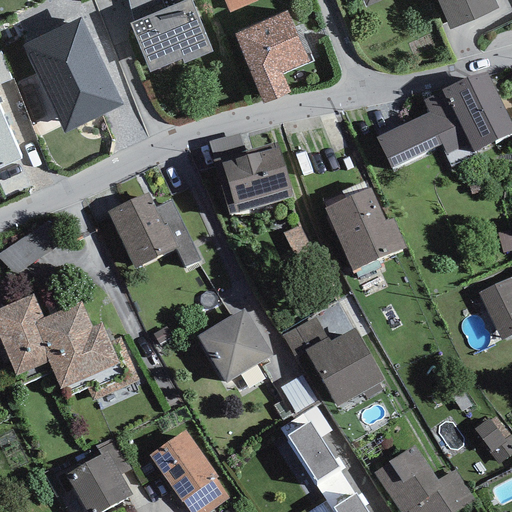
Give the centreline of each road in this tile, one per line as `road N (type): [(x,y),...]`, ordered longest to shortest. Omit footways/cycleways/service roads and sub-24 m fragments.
road 1 (residential): [(0,225),(74,198),(165,144),(364,91)]
road 2 (residential): [(364,91),(511,53)]
